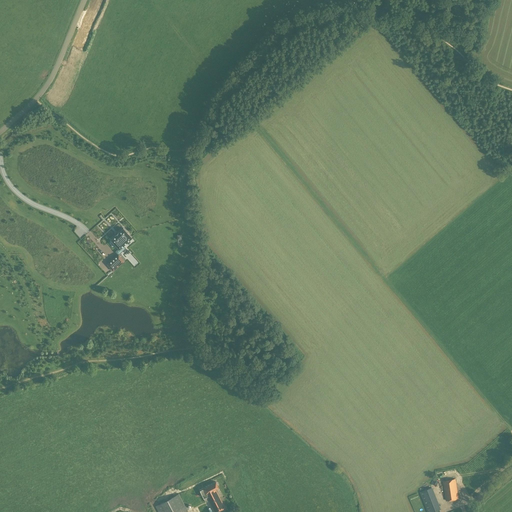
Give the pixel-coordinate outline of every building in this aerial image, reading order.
[(125,259),(120,253),(125,248),(123,245),(131,237),(123,228),(118,232),(115,234),(115,235),(110,239),(111,240),(111,239),(118,248),(115,251),(118,254),(107,264),(113,271),(124,260),(125,259)] [(475,455),(478,452),(473,446),(469,449),(475,455)] [(460,485),(469,495),(477,488),(468,478),(460,485)] [(455,479),(443,480),(446,500),(458,498),(455,479)] [(221,494),(218,487),(215,481),(199,490),(205,502),(208,500),(221,494)] [(432,511),(441,509),(434,487),(421,491),(427,511),(432,511)] [(188,511),(178,494),(155,506),(158,511),(188,511)] [(221,494),(208,500),(214,511),(215,511),(224,507),(219,497),(222,495),(221,494)]
